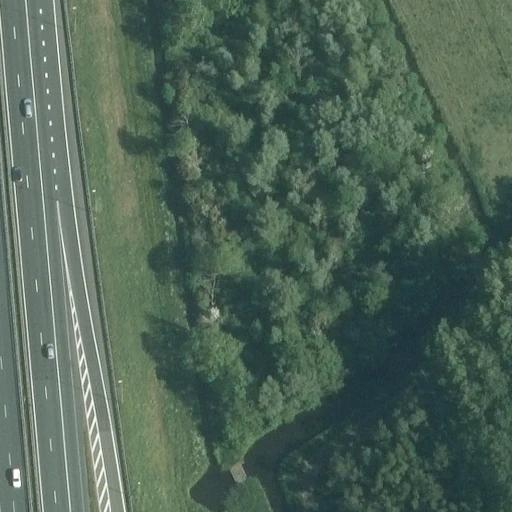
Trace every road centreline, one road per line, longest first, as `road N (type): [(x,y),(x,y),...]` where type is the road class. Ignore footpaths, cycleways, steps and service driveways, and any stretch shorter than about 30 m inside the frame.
road 1 (unknown): [(304,511),(298,470),(437,366),(511,259)]
road 2 (motorway): [(114,511),(83,320),(35,195)]
road 3 (motorway): [(62,511),(35,195)]
road 4 (motorway): [(35,195),(18,0)]
